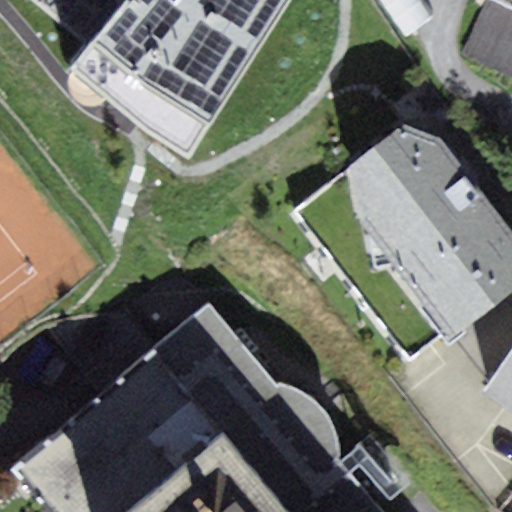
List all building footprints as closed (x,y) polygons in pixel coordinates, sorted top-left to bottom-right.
[(295,0),(35,0),(89,47),(79,63),(191,157),(295,0)] [(511,0),(489,0),(462,55),(511,76),(511,0)] [(448,340),(511,290),(511,231),(442,136),(407,123),(350,168),(363,225),(448,340)] [(385,511),(340,459),(339,439),(328,415),(314,398),(295,388),(277,384),(207,302),(13,467),(50,511),(385,511)] [(511,350),(484,392),(511,410),(511,350)]
